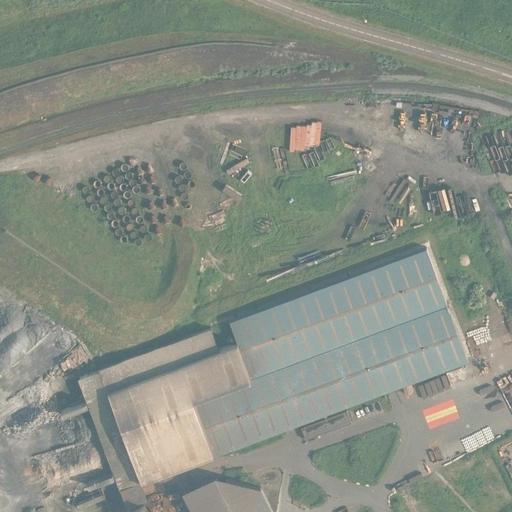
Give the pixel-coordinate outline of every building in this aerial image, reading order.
[(226,159),(237,164),(241,155),(231,150),(226,159)] [(371,196),(379,187),(371,180),(363,190),(371,196)] [(322,414),(325,413),(467,360),(425,247),(228,320),(236,341),(217,348),(209,327),(78,376),(116,476),(126,504),(147,496),(141,479),(213,452),(214,454),(322,414)] [(84,396),(58,401),(60,411),(86,406),(84,396)] [(301,426),(300,426),(304,439),(350,422),(347,413),(346,411),(346,409),(326,417),(325,413),(322,414),(323,418),(301,426)] [(214,474),(181,491),(181,492),(191,511),(271,511),(267,503),(267,502),(265,498),(260,488),(260,487),(247,483),(224,478),(225,477),(214,474)] [(76,495),(80,506),(103,497),(99,486),(76,495)] [(142,501),(126,509),(126,510),(127,511),(147,511),(147,510),(143,502),(142,501)]
